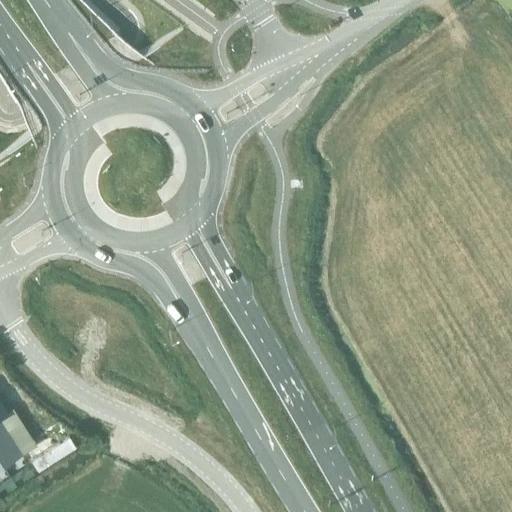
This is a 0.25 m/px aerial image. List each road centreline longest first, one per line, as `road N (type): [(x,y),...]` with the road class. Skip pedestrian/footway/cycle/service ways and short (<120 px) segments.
road 1 (unclassified): [(0,308),(68,387),(203,464),(246,511)]
road 2 (primary): [(362,511),(230,289)]
road 3 (primary): [(188,318),(303,511)]
road 4 (primary): [(198,107),(111,73),(68,33)]
road 5 (primary): [(73,237),(153,278),(188,318)]
road 6 (primary): [(186,227),(196,155),(188,130),(171,116)]
